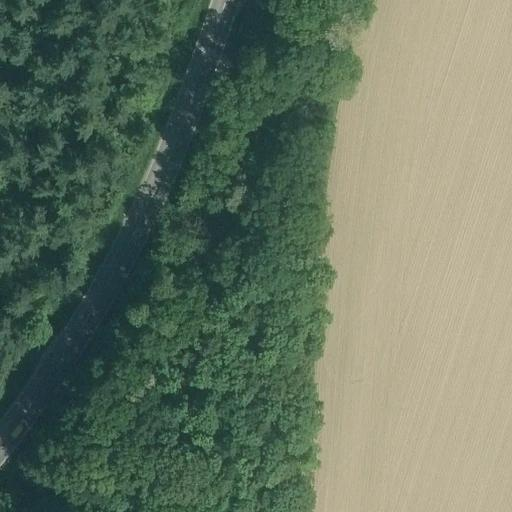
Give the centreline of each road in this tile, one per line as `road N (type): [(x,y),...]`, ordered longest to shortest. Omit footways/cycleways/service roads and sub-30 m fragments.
road 1 (secondary): [(0,443),(99,299),(139,223),(227,0)]
road 2 (track): [(93,0),(99,299)]
